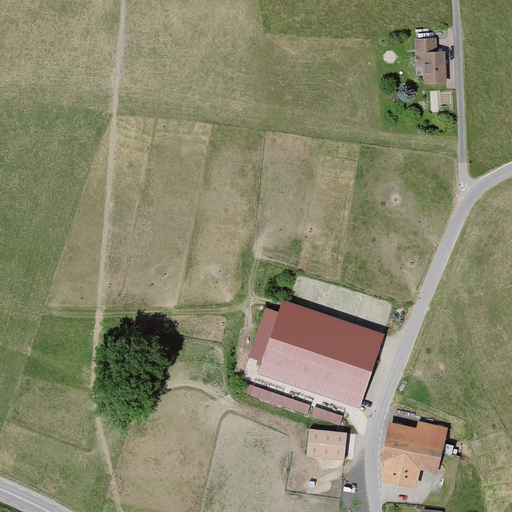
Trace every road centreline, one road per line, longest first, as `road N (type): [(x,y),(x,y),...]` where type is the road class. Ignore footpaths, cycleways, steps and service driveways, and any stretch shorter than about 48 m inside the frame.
road 1 (residential): [(377,511),(376,416),(461,210),(489,179),(511,169)]
road 2 (track): [(471,194),(455,0)]
